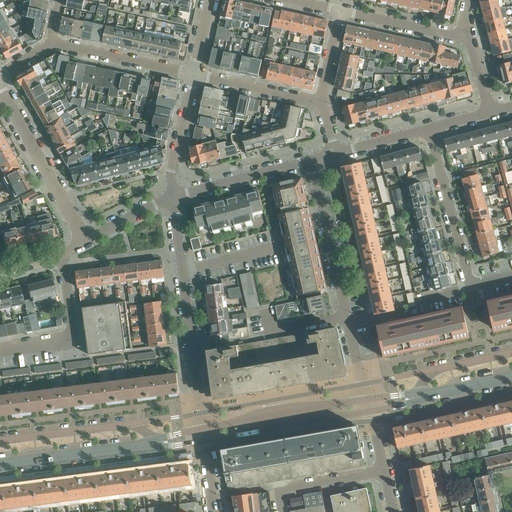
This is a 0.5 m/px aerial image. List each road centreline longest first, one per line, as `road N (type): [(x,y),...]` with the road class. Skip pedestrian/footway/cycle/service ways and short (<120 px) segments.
road 1 (residential): [(367,399),(311,159)]
road 2 (residential): [(172,197),(202,429)]
road 3 (residential): [(428,129),(468,278),(511,276)]
road 4 (residential): [(85,240),(0,90)]
road 5 (tertiary): [(204,440),(370,410)]
road 6 (tertiary): [(367,399),(202,429)]
road 7 (residential): [(155,444),(130,424),(0,440)]
road 8 (tertiary): [(0,464),(155,444)]
road 9 (residential): [(0,350),(68,335),(62,255)]
road 10 (residential): [(193,74),(49,44)]
road 11 (residential): [(172,197),(311,159)]
road 12 (residential): [(467,31),(453,35),(340,10)]
road 13 (residential): [(320,102),(193,74)]
road 14 (residential): [(172,197),(169,174),(193,74)]
